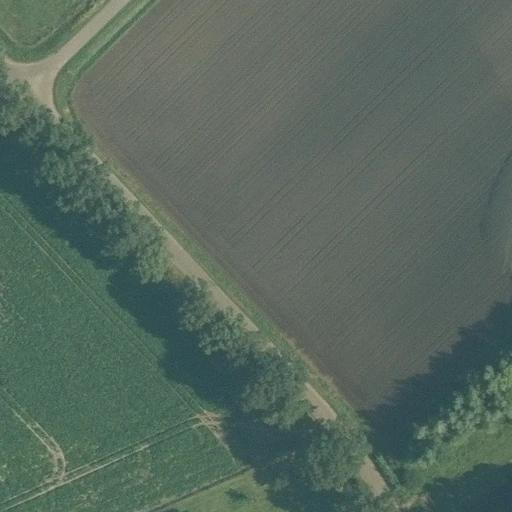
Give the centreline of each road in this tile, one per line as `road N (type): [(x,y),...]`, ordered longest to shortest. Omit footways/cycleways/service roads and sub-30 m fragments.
road 1 (unclassified): [(391,511),(364,460),(24,91)]
road 2 (unclassified): [(24,91),(126,0)]
